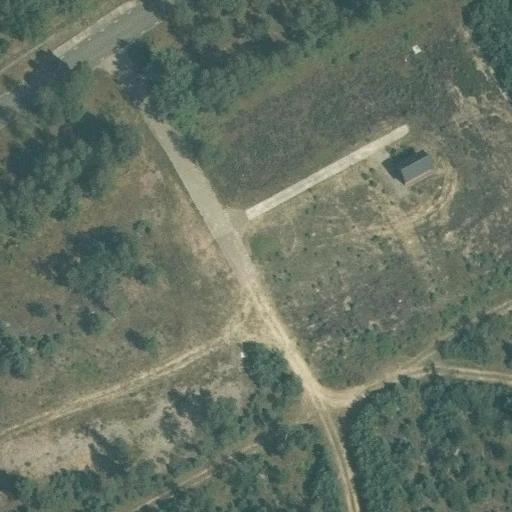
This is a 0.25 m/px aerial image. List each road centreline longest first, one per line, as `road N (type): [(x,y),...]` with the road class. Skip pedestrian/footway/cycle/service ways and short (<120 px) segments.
road 1 (track): [(108,38),(323,412),(354,511)]
road 2 (track): [(511,307),(139,511)]
road 3 (track): [(269,317),(0,448)]
